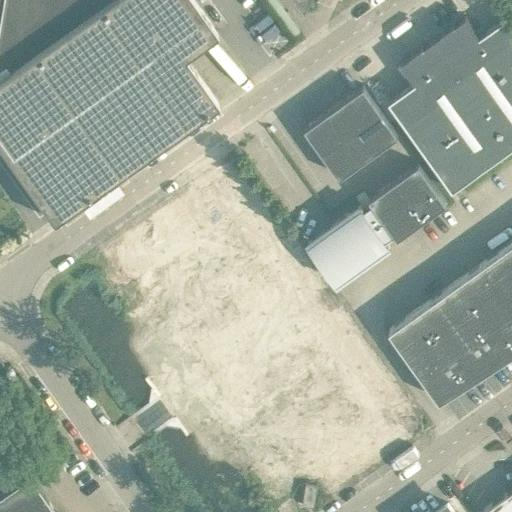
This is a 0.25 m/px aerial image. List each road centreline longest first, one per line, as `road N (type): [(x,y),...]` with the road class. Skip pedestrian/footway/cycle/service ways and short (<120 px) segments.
road 1 (unclassified): [(0,329),(54,247),(402,0)]
road 2 (unknown): [(305,293),(366,379),(374,408),(302,477),(290,511)]
road 3 (unknown): [(97,448),(305,293)]
road 4 (unclassified): [(141,511),(45,372),(0,329)]
road 5 (unclassified): [(356,511),(511,401)]
road 6 (unknown): [(204,141),(305,293)]
